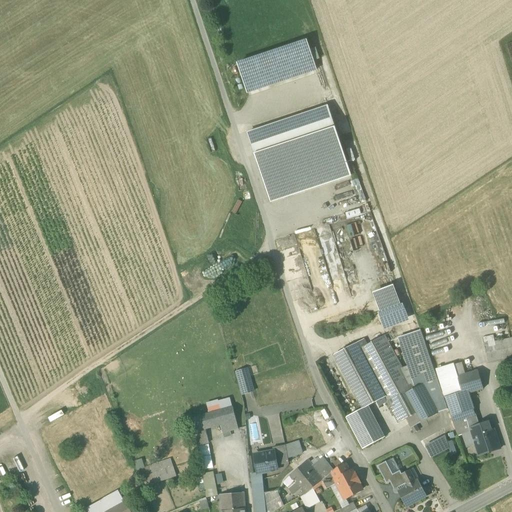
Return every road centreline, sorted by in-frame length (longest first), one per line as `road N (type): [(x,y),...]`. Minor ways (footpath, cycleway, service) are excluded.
road 1 (track): [(191,0),(318,384),(387,511)]
road 2 (track): [(18,417),(273,246)]
road 3 (unknown): [(511,430),(479,363),(466,287)]
road 4 (track): [(0,371),(57,511)]
road 5 (unknown): [(467,509),(425,439),(365,472)]
